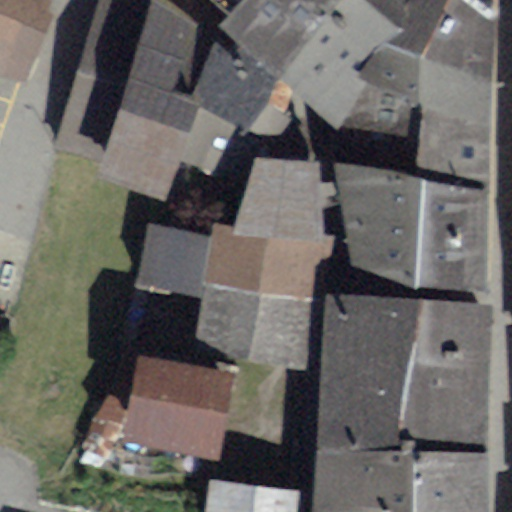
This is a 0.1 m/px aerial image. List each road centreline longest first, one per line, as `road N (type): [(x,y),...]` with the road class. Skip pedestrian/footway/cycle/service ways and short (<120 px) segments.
road 1 (residential): [(328,277),(327,199),(312,135),(268,74),(181,0)]
road 2 (residential): [(510,0),(501,299)]
road 3 (residential): [(328,277),(303,511)]
road 4 (residential): [(501,299),(508,511)]
road 5 (residential): [(501,299),(328,277)]
